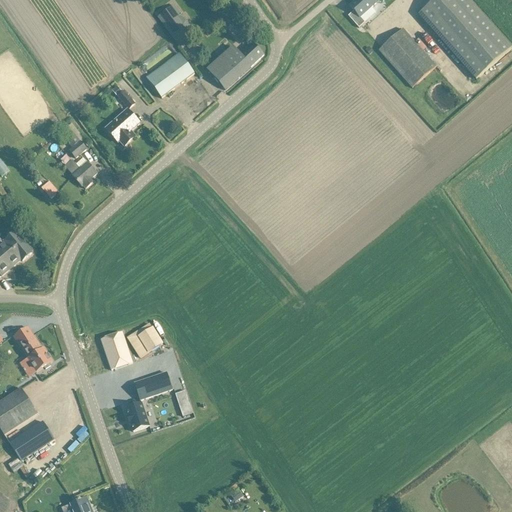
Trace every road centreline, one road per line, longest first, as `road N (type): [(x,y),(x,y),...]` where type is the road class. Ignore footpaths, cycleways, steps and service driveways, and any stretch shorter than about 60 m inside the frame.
road 1 (unclassified): [(60,302),(68,261),(95,225),(276,64),(279,47),(250,0)]
road 2 (unclassified): [(131,511),(60,302)]
